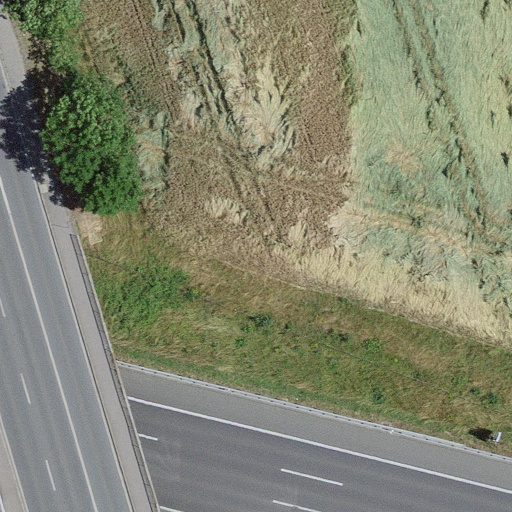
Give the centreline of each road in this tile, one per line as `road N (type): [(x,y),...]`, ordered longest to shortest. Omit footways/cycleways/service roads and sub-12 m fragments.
road 1 (motorway): [(378,511),(0,419)]
road 2 (secondary): [(0,225),(83,511)]
